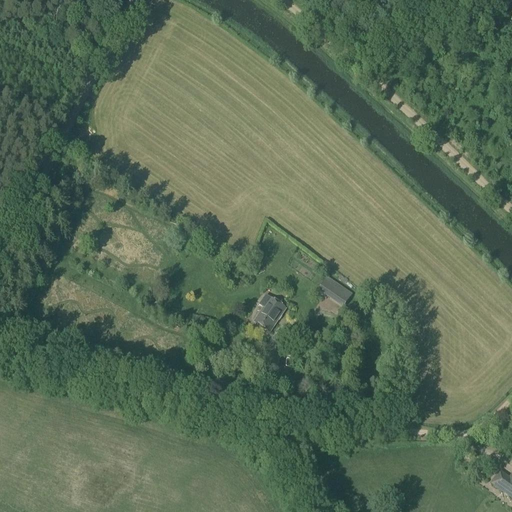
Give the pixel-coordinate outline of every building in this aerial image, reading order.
[(327,279),(320,289),(325,292),(332,282),(327,279)] [(345,306),(352,296),(346,292),(339,302),(345,306)] [(269,334),(285,310),(265,296),(258,306),(263,309),(253,323),(269,334)] [(290,357),(293,341),(280,339),(278,355),(290,357)] [(509,480),(499,473),(491,485),(511,500),(511,476),(509,480)]
